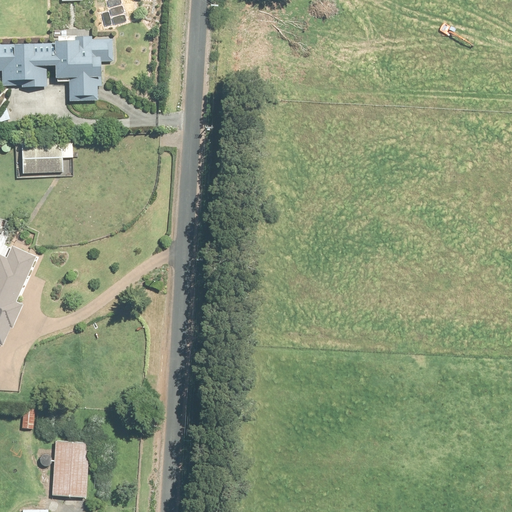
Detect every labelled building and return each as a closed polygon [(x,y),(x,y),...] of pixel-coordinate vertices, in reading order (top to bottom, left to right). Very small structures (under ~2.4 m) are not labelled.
[(71,83),(71,101),(101,102),(102,79),(102,61),(116,62),(116,39),(93,39),(93,37),(85,36),(85,48),(81,48),(81,41),(77,41),(77,36),(56,35),(56,44),(0,42),(0,71),(3,71),(3,87),(48,88),(49,68),(55,68),(55,83),(71,83)] [(74,141),(22,142),(23,174),(64,173),(64,160),(74,160),(74,141)] [(0,252),(0,344),(5,346),(13,325),(17,327),(26,305),(18,302),(37,256),(14,247),(10,256),(0,252)] [(24,408),(24,429),(35,429),(36,409),(24,408)] [(62,498),(62,497),(88,498),(90,443),(56,442),(54,496),(56,496),(56,498),(62,498)] [(42,453),(42,467),(53,467),(53,453),(42,453)]
